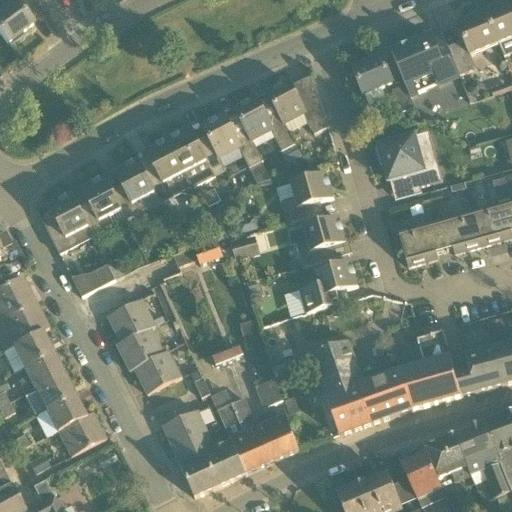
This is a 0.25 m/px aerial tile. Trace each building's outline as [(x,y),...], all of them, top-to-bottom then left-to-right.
[(23,0),(0,0),(0,36),(8,46),(10,49),(24,39),(22,36),(33,27),(17,5),(23,0)] [(498,48),(505,60),(511,57),(511,5),(485,16),(498,48)] [(465,44),(448,51),(459,79),(473,73),(467,61),(498,48),(485,16),(458,28),(465,44)] [(459,79),(448,51),(443,39),(433,43),(431,39),(428,40),(426,36),(423,35),(416,37),(415,41),(417,45),(392,55),(406,89),(410,100),(436,88),(438,92),(460,82),(459,79)] [(380,61),(353,72),(369,111),(387,103),(382,92),(391,88),(380,61)] [(315,139),(329,131),(311,80),(292,89),(290,85),(268,96),(270,101),(285,128),(304,118),(315,139)] [(415,111),(410,100),(406,89),(393,94),(402,117),(415,111)] [(235,113),(238,118),(253,145),(272,135),(282,155),(296,148),(285,128),(270,101),(260,106),(257,102),(235,113)] [(210,144),(220,162),(240,152),(257,187),(270,184),(261,166),(264,165),(253,145),(238,118),(227,123),(225,119),(203,130),(210,144)] [(168,144),(185,176),(193,192),(216,180),(215,179),(212,174),(223,169),(220,162),(210,144),(199,150),(191,132),(168,144)] [(425,174),(415,140),(376,151),(380,168),(384,167),(389,186),(408,181),(411,194),(443,185),(439,171),(425,174)] [(174,182),(185,176),(168,144),(147,155),(156,172),(145,178),(155,197),(158,203),(179,192),(174,182)] [(125,193),(114,198),(122,214),(127,223),(148,212),(143,203),(155,197),(145,178),(138,164),(116,175),(125,193)] [(324,218),(321,206),(334,202),(327,178),(292,188),(295,201),(285,204),(292,227),(324,218)] [(92,210),(81,216),(89,231),(94,241),(115,229),(110,220),(122,214),(114,198),(105,181),(83,193),(92,210)] [(492,185),(494,193),(507,190),(505,181),(492,185)] [(465,186),(448,191),(450,197),(419,205),(424,223),(430,221),(433,229),(442,227),(439,216),(471,207),(465,186)] [(89,231),(81,216),(72,198),(50,210),(59,227),(47,233),(60,258),(82,246),(94,241),(89,231)] [(216,210),(205,214),(216,246),(229,241),(227,235),(225,235),(216,210)] [(511,210),(495,215),(503,245),(511,242),(511,210)] [(484,250),(503,245),(495,215),(476,220),(484,250)] [(466,256),(484,250),(476,220),(457,226),(466,256)] [(297,248),(304,271),(336,262),(333,250),(346,246),(339,222),(304,232),(308,245),(297,248)] [(455,259),(466,256),(457,226),(439,231),(445,255),(453,253),(455,259)] [(420,236),(428,266),(439,263),(437,257),(445,255),(439,231),(420,236)] [(5,235),(0,237),(0,262),(4,261),(2,257),(13,251),(5,235)] [(409,272),(428,266),(420,236),(400,242),(409,272)] [(236,266),(252,261),(247,243),(231,248),(236,266)] [(220,253),(196,261),(200,271),(223,263),(220,253)] [(108,270),(115,284),(126,279),(118,264),(108,270)] [(308,318),(316,315),(338,309),(334,297),(358,290),(352,266),(316,276),(319,287),(301,293),(308,318)] [(13,279),(8,268),(0,272),(0,278),(3,284),(13,279)] [(90,278),(98,294),(115,284),(108,270),(107,269),(90,278)] [(0,323),(1,324),(36,306),(23,280),(0,291),(0,323)] [(156,331),(151,321),(142,304),(108,321),(121,347),(151,333),(156,331)] [(49,332),(36,306),(1,324),(14,351),(42,336),(49,332)] [(498,348),(511,343),(511,313),(489,321),(498,348)] [(275,382),(272,372),(256,323),(241,328),(246,345),(248,353),(254,351),(262,375),(258,376),(261,383),(255,385),(264,411),(282,404),(275,382)] [(131,376),(135,373),(164,357),(151,333),(121,347),(117,349),(131,376)] [(425,367),(402,374),(414,415),(469,399),(511,387),(511,347),(466,360),(470,373),(463,375),(456,377),(444,335),(417,342),(425,367)] [(53,357),(42,336),(14,351),(25,372),(53,357)] [(377,372),(376,372),(360,378),(349,345),(329,352),(342,385),(349,382),(353,393),(358,391),(372,429),(414,415),(402,374),(385,379),(384,375),(379,372),(377,372)] [(212,369),(242,361),(239,351),(209,360),(212,369)] [(327,402),(353,393),(349,382),(342,385),(329,352),(312,358),(327,402)] [(169,355),(164,357),(135,373),(148,399),(182,382),(169,355)] [(25,372),(36,393),(64,378),(53,357),(25,372)] [(75,399),(64,378),(36,393),(46,414),(75,399)] [(195,386),(199,394),(207,391),(203,383),(195,386)] [(211,399),(207,391),(199,394),(202,402),(211,399)] [(358,391),(353,393),(327,402),(340,440),(372,429),(358,391)] [(0,398),(0,411),(9,406),(4,396),(0,398)] [(86,421),(75,399),(46,414),(57,435),(86,421)] [(220,420),(232,445),(247,478),(273,466),(258,432),(256,432),(244,404),(232,409),(234,414),(220,420)] [(15,417),(9,406),(0,411),(0,413),(4,422),(15,417)] [(195,502),(247,478),(232,445),(216,453),(198,415),(163,430),(195,502)] [(511,415),(487,425),(511,493),(511,492),(511,415)] [(86,421),(57,435),(71,462),(106,443),(93,417),(86,421)] [(289,431),(301,426),(298,418),(285,423),(289,431)] [(273,466),(299,454),(284,421),(258,432),(273,466)] [(456,438),(472,480),(485,475),(497,502),(511,495),(511,494),(511,493),(487,425),(456,438)] [(32,448),(26,438),(16,444),(22,453),(32,448)] [(428,455),(425,456),(438,482),(453,477),(456,486),(471,480),(472,480),(456,438),(425,450),(428,455)] [(438,482),(425,456),(401,468),(423,511),(446,500),(438,482)] [(24,511),(12,488),(0,464),(0,511),(24,511)] [(403,511),(389,479),(384,481),(383,478),(337,498),(343,511),(403,511)] [(60,511),(54,500),(43,506),(31,511),(60,511)] [(435,507),(438,511),(453,511),(447,501),(435,507)]
